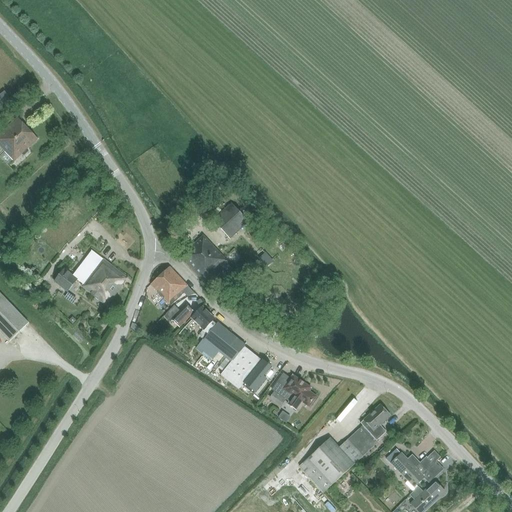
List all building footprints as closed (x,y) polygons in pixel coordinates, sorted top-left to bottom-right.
[(22,155),(24,156),(28,152),(27,148),(37,139),(18,119),(0,135),(0,146),(14,162),(22,155)] [(230,240),(248,223),(231,205),(213,222),(230,240)] [(179,258),(206,287),(217,276),(214,272),(220,267),(219,265),(225,260),(203,237),(179,258)] [(126,279),(92,252),(73,276),(64,269),(54,282),(67,292),(76,279),(83,284),(81,287),(107,308),(123,287),(122,285),(126,279)] [(182,292),(187,287),(170,268),(151,286),(159,294),(158,296),(161,298),(162,298),(171,307),(184,294),(182,292)] [(72,286),(69,293),(77,297),(80,290),(72,286)] [(0,331),(10,342),(29,324),(0,293),(0,331)] [(166,315),(165,316),(165,318),(169,321),(170,321),(172,320),(179,328),(194,313),(186,305),(180,311),(174,306),(166,314),(166,315)] [(195,314),(191,318),(203,330),(198,336),(204,340),(216,326),(216,325),(212,322),(215,319),(202,307),(195,314)] [(216,326),(204,340),(231,362),(244,347),(245,345),(218,323),(216,325),(216,326)] [(43,330),(34,333),(38,341),(46,338),(43,330)] [(231,362),(221,375),(239,390),(244,384),(262,361),(244,347),(231,362)] [(207,351),(204,356),(209,360),(213,356),(207,351)] [(262,361),(244,384),(256,393),(267,380),(264,378),(272,368),(262,360),(262,361)] [(290,380),(288,378),(282,375),(271,391),(274,393),(286,401),(289,403),(287,406),(296,411),(301,403),(309,408),(316,398),(308,392),(310,389),(292,377),(290,380)] [(380,425),(390,416),(380,405),(364,420),(367,424),(364,427),(362,426),(339,448),(330,438),(299,467),(323,493),(378,443),(376,441),(386,432),(380,425)] [(401,455),(393,462),(401,471),(399,473),(407,482),(405,484),(413,492),(419,487),(417,485),(424,479),(429,484),(435,478),(428,470),(433,465),(426,459),(419,465),(417,463),(411,456),(406,460),(401,455)] [(433,465),(428,470),(435,478),(444,470),(436,462),(433,465)] [(350,480),(356,485),(361,478),(355,474),(350,480)] [(424,494),(418,488),(410,496),(415,501),(412,505),(417,511),(424,511),(438,499),(436,497),(442,491),(435,483),(424,494)]
